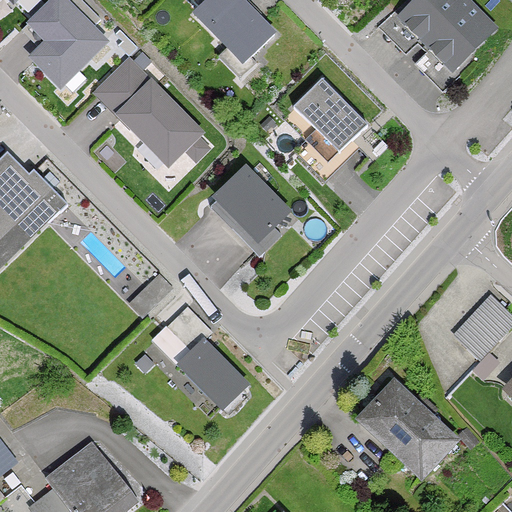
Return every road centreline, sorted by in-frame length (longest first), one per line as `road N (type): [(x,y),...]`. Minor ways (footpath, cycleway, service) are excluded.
road 1 (residential): [(442,147),(290,314),(271,326),(246,326),(0,82)]
road 2 (unclassified): [(208,511),(458,233)]
road 3 (residential): [(442,147),(295,0)]
